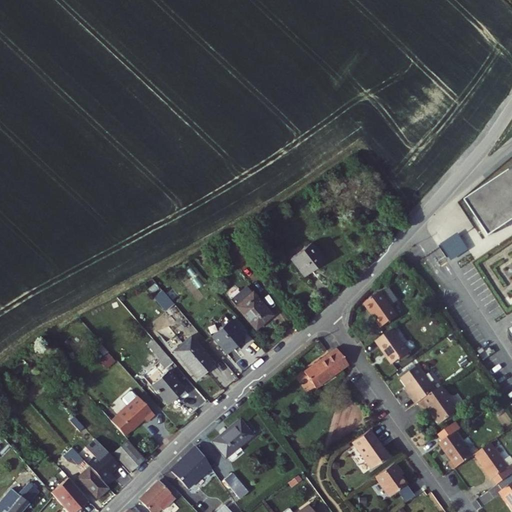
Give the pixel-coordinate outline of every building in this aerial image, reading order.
[(511,221),(511,170),(468,200),(481,219),(478,222),(489,238),(511,221)] [(468,251),(457,235),(441,247),(452,263),(468,251)] [(245,261),(231,240),(223,245),(237,266),(245,261)] [(322,261),(308,244),(289,260),(303,277),(322,261)] [(174,304),(162,289),(153,296),(165,311),(174,304)] [(383,328),(400,316),(383,290),(367,302),(374,313),(373,314),(383,328)] [(271,317),(252,294),(235,308),(255,330),(271,317)] [(244,337),(229,320),(211,336),(225,353),(244,337)] [(410,352),(393,328),(375,341),(393,364),(410,352)] [(213,364),(190,337),(172,352),(196,378),(213,364)] [(172,363),(152,339),(146,344),(158,358),(156,359),(165,369),(172,363)] [(318,362),(330,378),(347,366),(336,349),(318,362)] [(106,368),(115,361),(108,352),(99,360),(106,368)] [(330,378),(318,362),(304,372),(315,389),(330,378)] [(419,403),(436,391),(418,367),(401,379),(413,396),(410,398),(416,405),(419,403)] [(163,375),(158,369),(146,380),(166,404),(183,389),(168,371),(163,375)] [(457,412),(440,388),(436,391),(419,403),(424,411),(428,408),(440,424),(457,412)] [(129,409),(119,418),(133,434),(146,423),(149,425),(156,419),(140,400),(139,401),(134,395),(131,395),(124,401),(124,404),(129,409)] [(80,431),(85,427),(75,416),(70,420),(80,431)] [(224,460),(253,437),(239,419),(211,442),(224,460)] [(390,456),(371,430),(352,443),(372,469),(390,456)] [(473,457),(455,432),(439,444),(452,461),(449,463),(455,470),(473,457)] [(88,466),(106,485),(114,478),(110,473),(119,465),(95,438),(86,447),(94,456),(86,464),(88,466)] [(145,458),(128,439),(111,453),(129,473),(145,458)] [(491,444),(474,456),(492,481),(494,480),(498,485),(511,475),(511,466),(509,469),(491,444)] [(82,459),(70,446),(61,454),(66,460),(70,457),(76,464),(82,459)] [(210,467),(195,446),(181,459),(182,460),(179,462),(171,469),(171,472),(187,489),(210,467)] [(400,470),(395,463),(376,477),(390,498),(407,485),(398,472),(400,470)] [(106,485),(88,466),(76,478),(95,499),(108,487),(106,485)] [(248,493),(232,474),(224,480),(240,500),(248,493)] [(66,511),(73,511),(87,500),(67,477),(50,492),(66,511)] [(21,511),(39,492),(27,481),(16,494),(9,489),(0,499),(0,511),(21,511)] [(174,499),(158,482),(139,500),(149,511),(156,511),(160,509),(162,511),(174,499)] [(511,484),(500,493),(511,509),(511,484)]
